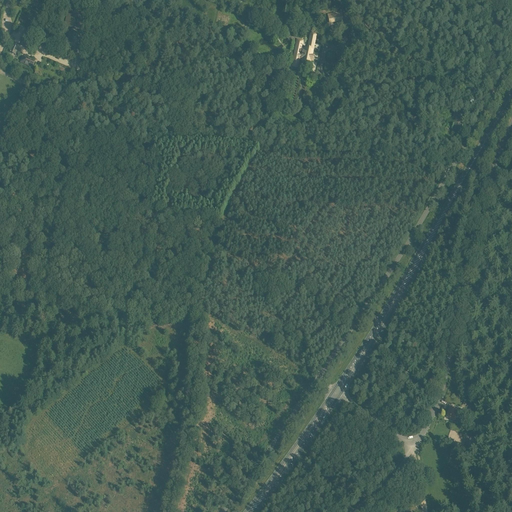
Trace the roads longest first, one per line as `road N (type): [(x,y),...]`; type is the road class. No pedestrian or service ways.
road 1 (track): [(449,170),(418,160),(157,141),(145,135),(125,92),(48,56)]
road 2 (unclassified): [(316,380),(511,62)]
road 3 (unclassified): [(414,449),(437,404),(483,202),(511,124)]
road 4 (primary): [(338,396),(387,325),(474,157)]
road 5 (primary): [(474,157),(332,392)]
road 6 (unclassified): [(220,511),(316,380)]
road 7 (track): [(491,96),(341,57)]
road 8 (primary): [(332,392),(244,511)]
road 9 (primary): [(254,511),(338,396)]
